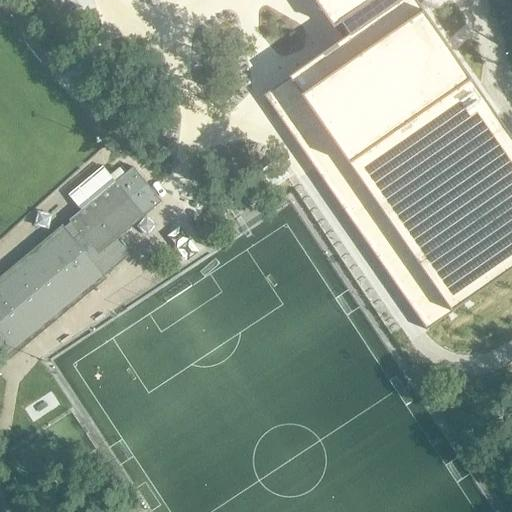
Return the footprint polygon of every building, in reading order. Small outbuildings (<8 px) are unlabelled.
[(264,96),(310,162),(427,331),(429,329),(511,271),(511,137),(416,0),(316,0),(336,28),(342,24),(351,36),(333,48),(264,96)] [(126,140),(128,143),(132,148),(138,143),(132,135),(126,140)] [(157,152),(152,156),(157,162),(162,158),(157,152)] [(172,164),(165,163),(163,171),(171,173),(172,164)] [(74,226),(0,286),(0,323),(6,330),(97,254),(100,257),(112,247),(114,249),(124,241),(122,238),(164,204),(135,169),(117,183),(71,222),(74,226)]
